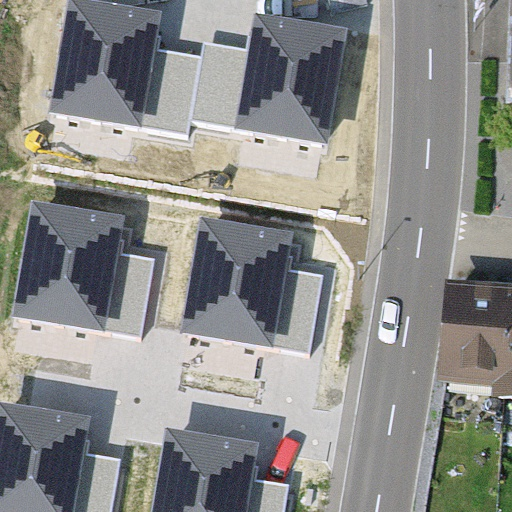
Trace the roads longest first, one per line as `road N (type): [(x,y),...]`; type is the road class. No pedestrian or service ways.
road 1 (primary): [(375,511),(418,233)]
road 2 (primary): [(418,233),(427,0)]
